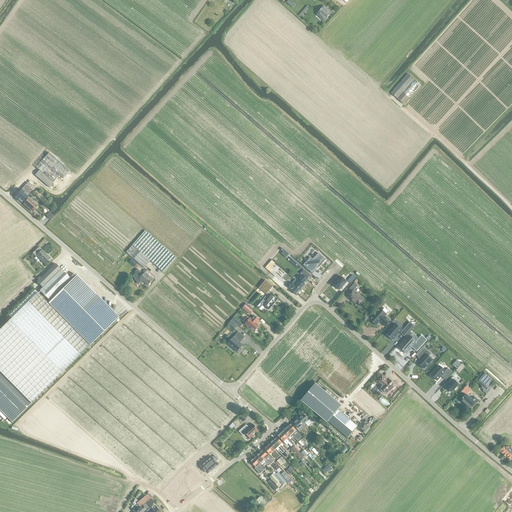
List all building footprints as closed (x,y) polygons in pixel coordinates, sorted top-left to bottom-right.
[(301,15),(309,6),(307,5),(300,14),(301,15)] [(317,14),(325,21),(332,13),(324,6),(317,14)] [(404,104),(421,85),(408,74),(391,92),(404,104)] [(39,170),(35,175),(49,187),(59,175),(63,179),(70,171),(49,153),(36,167),(39,170)] [(22,190),(16,197),(22,202),(32,190),(34,188),(28,182),(26,184),(23,187),(21,189),(22,190)] [(30,199),(29,198),(24,204),(32,212),(37,206),(34,203),(34,202),(34,201),(33,200),(32,199),(31,199),(30,199)] [(150,260),(164,272),(176,258),(145,231),(126,252),(144,268),(150,260)] [(42,250),(41,250),(38,247),(32,253),(36,256),(37,255),(45,264),(50,258),(42,250)] [(283,249),(281,250),(284,252),(282,254),(286,258),(290,254),(283,249)] [(307,262),(303,265),(308,270),(311,267),(315,271),(317,269),(316,268),(317,268),(317,267),(318,268),(326,260),(319,253),(311,262),(309,260),(307,262)] [(134,266),(137,263),(132,258),(129,262),(134,266)] [(302,267),(294,260),(292,263),(299,270),(302,267)] [(12,318),(0,329),(0,372),(31,404),(118,318),(76,276),(71,281),(55,264),(37,282),(43,287),(40,290),(50,301),(48,303),(35,290),(9,316),(12,318)] [(153,279),(146,272),(147,271),(145,270),(142,273),(138,269),(135,272),(136,273),(133,276),(138,285),(142,281),(148,286),(153,279)] [(295,279),(292,283),(294,285),(300,290),(304,285),(303,284),(307,280),(307,281),(310,277),(303,271),(300,274),(302,276),(297,281),(295,279)] [(341,276),(334,285),(340,290),(347,282),(341,276)] [(266,294),(273,286),(265,280),(259,288),(266,294)] [(357,304),(360,301),(364,305),(366,302),(362,298),(363,298),(354,290),(358,285),(354,282),(349,289),(352,291),(348,296),(357,304)] [(300,290),(294,285),(292,283),(289,287),(292,290),(291,291),(296,295),(300,290)] [(267,299),(265,297),(261,302),(259,301),(255,305),(259,309),(263,304),(269,310),(277,300),(271,294),(267,299)] [(246,305),(243,308),(250,315),(253,311),(246,305)] [(373,316),(370,320),(376,326),(380,322),(385,327),(390,321),(385,316),(386,314),(388,311),(385,308),(382,311),(380,309),(378,311),(373,316)] [(248,317),(244,322),(246,323),(245,324),(248,327),(247,328),(250,329),(254,332),(259,326),(257,324),(259,320),(254,316),(252,319),(250,318),(250,319),(248,317)] [(234,317),(232,320),(240,327),(242,325),(238,321),(234,317)] [(386,334),(393,341),(393,340),(402,330),(395,324),(386,334)] [(233,337),(228,344),(237,352),(243,345),(240,343),(245,337),(238,332),(234,338),(233,337)] [(410,336),(400,347),(406,353),(412,347),(417,352),(427,340),(422,335),(416,342),(410,336)] [(426,349),(418,358),(421,360),(418,363),(424,369),(433,360),(432,360),(434,357),(431,354),(426,349)] [(453,364),(458,368),(462,364),(457,360),(453,364)] [(439,366),(431,375),(437,381),(446,372),(439,366)] [(487,386),(493,380),(487,375),(485,373),(479,380),(481,382),(487,386)] [(381,388),(388,394),(388,393),(390,393),(391,392),(391,391),(396,385),(389,379),(388,380),(383,375),(378,381),(383,385),(381,388)] [(460,383),(453,377),(447,383),(450,385),(447,388),(452,392),(454,390),(456,391),(458,388),(457,387),(460,383)] [(315,383),(301,400),(328,423),(328,422),(348,438),(358,426),(338,410),(342,406),(315,383)] [(470,408),(477,400),(474,397),(472,399),(466,395),(461,401),(470,408)] [(375,420),(350,402),(348,405),(355,410),(354,412),(357,414),(355,416),(370,427),(375,420)] [(303,414),(298,418),(298,419),(305,427),(306,425),(307,425),(306,423),(309,421),(303,414)] [(305,427),(298,419),(293,423),(300,431),(305,427)] [(244,427),(239,431),(244,436),(246,434),(251,439),(255,436),(254,435),(258,431),(253,424),(248,427),(246,425),(244,427)] [(292,424),(288,427),(299,439),(301,438),(298,435),(299,433),(297,431),(298,431),(292,424)] [(288,427),(285,430),(293,439),(295,438),(298,441),(299,439),(288,427)] [(285,430),(282,433),(293,445),(294,444),(292,441),(293,439),(285,430)] [(293,445),(282,433),(278,436),(286,445),(288,444),(291,447),(293,445)] [(277,438),(274,441),(284,452),(286,451),(281,446),(283,444),(277,438)] [(274,441),(271,444),(276,450),(277,450),(279,452),(280,451),(283,454),(284,452),(274,441)] [(271,444),(268,447),(278,458),(279,457),(275,452),(276,450),(271,444)] [(510,462),(511,460),(511,448),(510,451),(508,450),(510,448),(506,445),(501,451),(510,458),(508,460),(510,462)] [(303,458),(303,456),(294,446),(291,449),(299,459),(301,459),(303,458)] [(278,458),(268,447),(265,449),(270,456),(272,454),(276,459),(278,458)] [(263,451),(260,454),(270,465),(272,463),(268,458),(269,457),(263,451)] [(260,454),(257,456),(265,465),(267,464),(269,466),(270,465),(260,454)] [(218,460),(215,456),(213,458),(212,458),(202,467),(203,468),(202,469),(205,472),(206,471),(208,474),(212,470),(214,468),(218,465),(216,462),(218,460)] [(257,456),(254,459),(264,471),(266,469),(264,466),(265,465),(257,456)] [(253,459),(250,462),(251,462),(256,468),(255,468),(260,474),(264,471),(254,459),(253,459)] [(332,468),(329,464),(322,471),(326,474),(332,468)] [(278,472),(275,475),(283,485),(287,482),(278,472)] [(289,482),(292,479),(287,473),(284,475),(289,482)] [(280,481),(273,474),(270,477),(276,484),(280,481)] [(271,479),(268,482),(276,490),(279,488),(271,479)] [(149,493),(137,503),(140,507),(142,506),(151,498),(152,498),(149,493)] [(260,496),(255,501),(258,505),(263,499),(262,499),(260,497),(260,496)] [(146,510),(155,502),(151,498),(142,506),(146,510)] [(263,499),(258,505),(262,508),(267,503),(263,499)]
